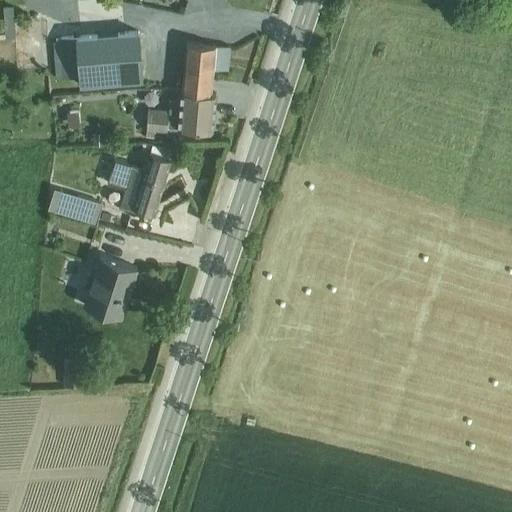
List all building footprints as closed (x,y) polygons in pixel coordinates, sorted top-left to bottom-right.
[(128,0),(128,12),(140,13),(141,0),(128,0)] [(14,7),(5,8),(7,36),(15,35),(14,7)] [(61,42),(54,43),(57,79),(80,76),(81,86),(144,81),(139,31),(61,38),(61,42)] [(182,91),(212,93),(214,68),(227,69),(230,46),(185,42),(182,91)] [(212,93),(182,91),(181,99),(170,99),(169,109),(149,108),(146,136),(167,139),(168,126),(213,130),(216,94),(212,93)] [(80,111),(65,113),(67,127),(82,125),(80,111)] [(151,152),(172,159),(173,159),(177,146),(153,144),(151,152)] [(172,159),(151,152),(146,168),(115,159),(108,183),(126,188),(120,209),(130,212),(129,214),(135,216),(135,214),(151,219),(153,213),(155,214),(172,159)] [(55,188),(50,208),(97,222),(103,202),(55,188)] [(89,271),(85,284),(90,287),(85,304),(106,311),(107,314),(114,317),(118,315),(121,316),(138,267),(99,254),(93,273),(89,271)] [(98,357),(63,359),(65,385),(100,382),(98,357)]
